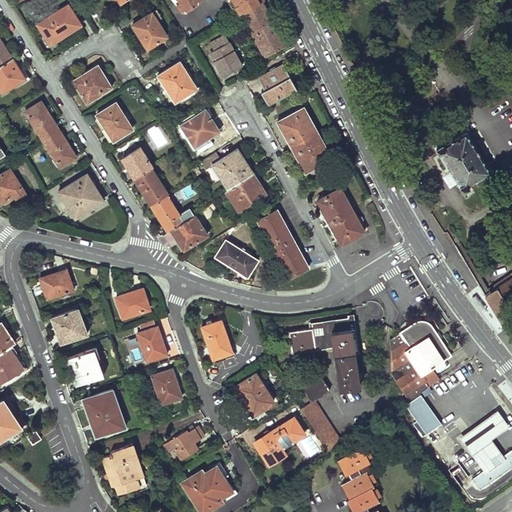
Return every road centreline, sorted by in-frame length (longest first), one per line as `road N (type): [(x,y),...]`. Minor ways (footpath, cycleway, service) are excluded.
road 1 (residential): [(0,475),(50,510),(78,501),(83,480),(12,276),(15,247)]
road 2 (secondary): [(295,0),(419,242)]
road 3 (residential): [(134,263),(137,223),(44,73)]
road 4 (residential): [(343,288),(241,103)]
road 5 (residential): [(182,276),(280,303),(343,288)]
road 6 (residential): [(182,276),(174,316),(198,385),(223,420)]
road 7 (secondary): [(419,242),(511,369)]
road 8 (residential): [(15,247),(32,239),(134,263)]
